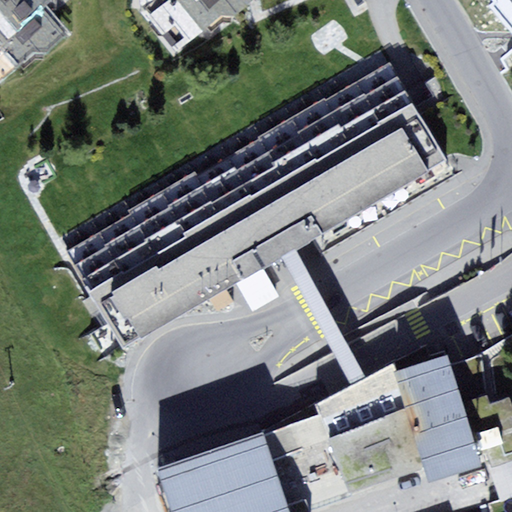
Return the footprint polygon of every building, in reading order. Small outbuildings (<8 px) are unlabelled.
[(0,0),(0,34),(12,26),(18,33),(48,10),(60,0),(0,0)] [(151,0),(151,4),(160,17),(186,52),(258,1),(257,0),(151,0)] [(0,34),(0,84),(66,33),(48,10),(18,33),(12,26),(0,34)] [(391,59),(71,246),(133,350),(285,262),(292,257),(453,164),(391,59)] [(445,351),(396,367),(428,462),(431,473),(480,457),(445,351)] [(396,367),(395,361),(360,379),(317,401),(321,412),(263,430),(291,511),(294,511),(428,462),(396,367)] [(511,401),(473,406),(480,453),(511,448),(511,401)] [(291,511),(263,430),(161,465),(177,511),(291,511)]
